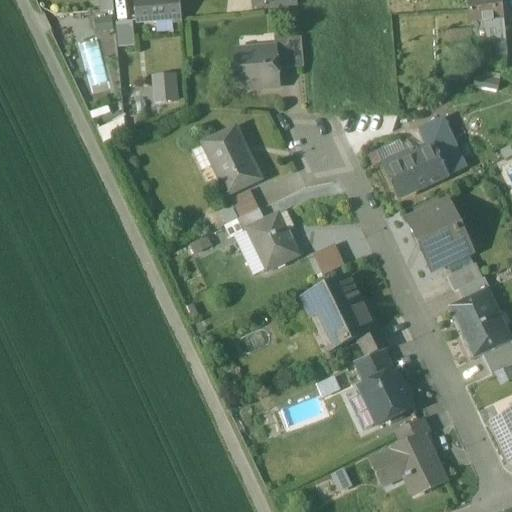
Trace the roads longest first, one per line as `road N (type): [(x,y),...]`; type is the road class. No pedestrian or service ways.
road 1 (track): [(262,511),(20,0)]
road 2 (residential): [(501,503),(337,143)]
